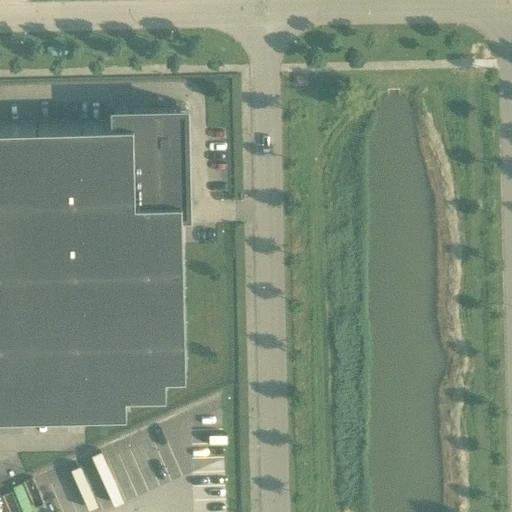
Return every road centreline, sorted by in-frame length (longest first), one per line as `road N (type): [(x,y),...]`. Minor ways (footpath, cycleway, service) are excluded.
road 1 (unclassified): [(274,511),(260,17)]
road 2 (unclassified): [(0,24),(260,17)]
road 3 (unclassified): [(260,17),(511,12)]
